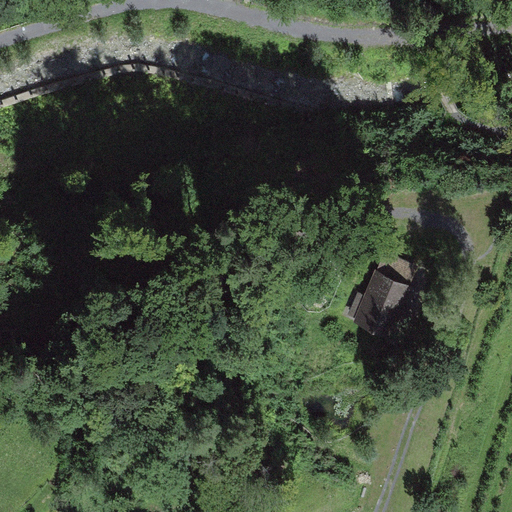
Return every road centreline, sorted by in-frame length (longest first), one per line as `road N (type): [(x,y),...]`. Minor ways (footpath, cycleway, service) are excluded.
road 1 (track): [(463,228),(451,212),(415,206),(45,331)]
road 2 (track): [(0,42),(115,7),(175,2),(260,27),(421,37)]
road 3 (track): [(378,511),(456,314),(471,255),(463,228)]
